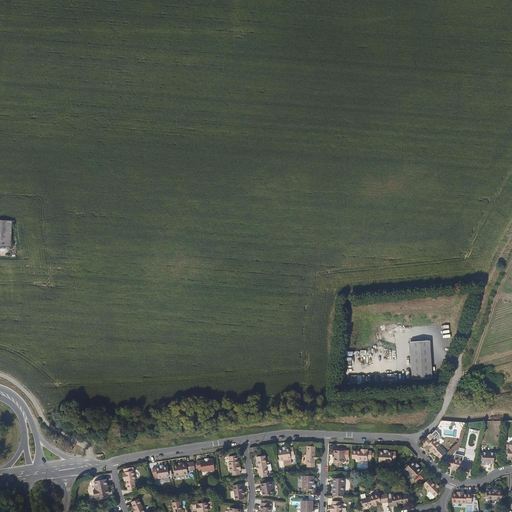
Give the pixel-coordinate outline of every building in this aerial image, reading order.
[(13,219),(0,219),(0,245),(11,245),(13,219)] [(433,379),(431,338),(410,339),(412,380),(433,379)] [(439,436),(435,432),(431,437),(430,436),(428,438),(427,437),(426,437),(420,443),(425,447),(426,446),(432,451),(439,458),(445,452),(438,446),(439,445),(437,443),(439,441),(439,436)] [(315,446),(306,446),(305,463),(306,463),(306,467),(314,467),(314,459),(315,455),(315,446)] [(294,459),(292,448),(285,449),(282,450),(278,450),(278,455),(279,459),(279,462),(294,459)] [(345,450),(334,450),(334,454),(334,457),(333,465),(341,465),(341,461),(345,461),(345,450)] [(361,450),(352,450),(352,459),(357,459),(357,460),(367,461),(367,459),(371,459),(371,451),(367,451),(361,450)] [(385,451),(379,451),(379,463),(391,463),(391,460),(395,460),(395,452),(388,452),(385,451)] [(494,452),(481,451),(481,455),(481,459),(481,463),(485,463),(488,463),(493,463),(494,452)] [(239,463),(238,455),(229,456),(230,461),(229,462),(231,475),(241,474),(240,469),(239,463)] [(268,471),(265,455),(257,457),(258,465),(259,469),(260,478),(268,476),(267,471),(268,471)] [(413,461),(409,458),(401,466),(410,475),(418,467),(415,463),(413,461)] [(462,460),(453,458),(453,460),(449,459),(447,467),(451,468),(459,470),(469,472),(471,464),(462,461),(462,460)] [(214,472),(213,461),(208,461),(205,462),(196,463),(198,474),(214,472)] [(195,475),(194,463),(182,465),(178,466),(174,467),(175,478),(195,475)] [(132,471),(131,467),(123,469),(124,473),(125,481),(127,490),(129,490),(134,489),(136,489),(134,479),(135,479),(134,471),(132,471)] [(169,479),(167,468),(163,468),(160,469),(153,470),(154,477),(158,477),(158,481),(169,479)] [(418,483),(423,478),(420,474),(415,479),(418,483)] [(314,475),(302,475),(302,490),(314,491),(314,487),(314,483),(314,475)] [(344,478),(333,477),(332,481),(332,485),(332,490),(344,491),(344,478)] [(108,488),(107,478),(94,481),(95,489),(93,490),(95,497),(107,494),(106,488),(108,488)] [(435,485),(429,478),(423,484),(429,491),(434,496),(434,497),(440,491),(438,487),(435,485)] [(274,494),(272,481),(261,483),(261,487),(262,491),(263,496),(274,494)] [(243,490),(242,483),(234,484),(236,499),(244,498),(244,494),(243,490)] [(501,496),(501,487),(496,487),(492,487),(486,487),(486,490),(486,494),(486,496),(501,496)] [(380,503),(388,501),(388,498),(386,493),(378,495),(378,493),(369,495),(370,496),(361,498),(362,501),(363,506),(363,507),(373,505),(380,503)] [(391,497),(388,498),(388,501),(389,506),(393,505),(399,504),(408,502),(406,493),(401,494),(400,493),(391,496),(391,497)] [(308,500),(302,500),(301,511),(312,511),(313,511),(313,508),(313,494),(309,494),(308,500)] [(471,505),(472,497),(463,496),(457,495),(456,498),(456,502),(456,505),(465,506),(465,505),(471,505)] [(145,511),(139,498),(131,501),(132,506),(134,509),(135,511),(145,511)] [(182,511),(182,509),(181,501),(173,502),(174,511),(182,511)] [(210,510),(208,501),(199,503),(200,511),(208,511),(208,510),(210,510)] [(340,501),(332,501),(332,504),(331,511),(340,511),(341,505),(340,505),(340,501)] [(269,503),(261,502),(260,509),(259,511),(271,511),(272,508),(269,507),(269,503)]
